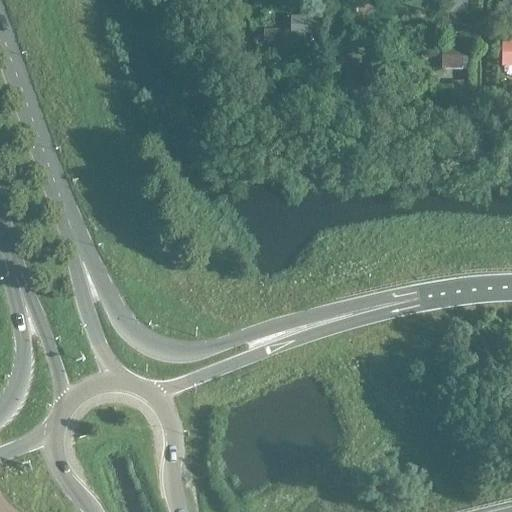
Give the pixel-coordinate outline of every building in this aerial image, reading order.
[(467,17),(467,0),(438,0),(438,16),(467,17)] [(319,37),(319,20),(290,20),(290,37),(319,37)] [(466,36),(467,28),(455,28),(455,36),(466,36)] [(278,43),(278,33),(263,33),(263,43),(278,43)] [(511,44),(502,45),(501,69),(511,69),(511,44)] [(442,49),(442,74),(468,74),(468,49),(442,49)]
